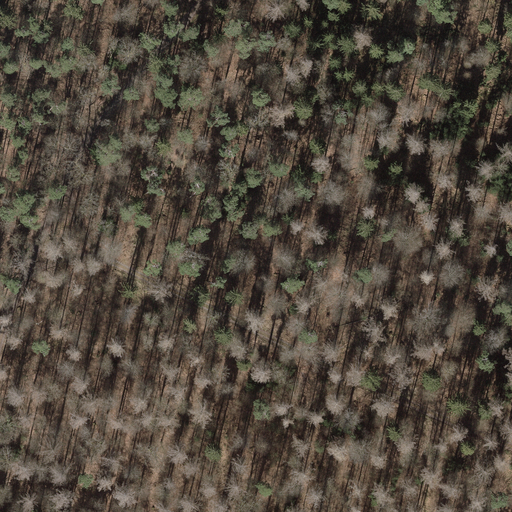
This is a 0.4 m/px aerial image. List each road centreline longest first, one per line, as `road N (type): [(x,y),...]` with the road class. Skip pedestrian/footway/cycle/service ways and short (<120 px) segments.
road 1 (track): [(511,453),(106,259)]
road 2 (track): [(0,341),(91,134),(205,0)]
